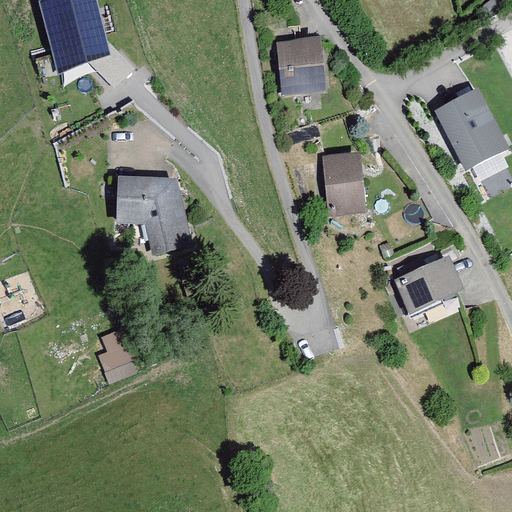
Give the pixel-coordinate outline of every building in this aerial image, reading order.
[(98,0),(50,0),(39,3),(60,74),(115,57),(98,0)] [(321,91),(317,47),(279,51),(283,95),(321,91)] [(511,148),(481,88),(434,113),(467,175),(511,151),(511,148)] [(364,208),(360,161),(326,163),(329,211),(364,208)] [(189,249),(176,183),(120,181),(119,223),(144,223),(151,257),(189,249)] [(462,298),(449,267),(404,286),(417,317),(462,298)] [(126,336),(102,344),(107,358),(100,361),(105,378),(137,367),(126,336)]
